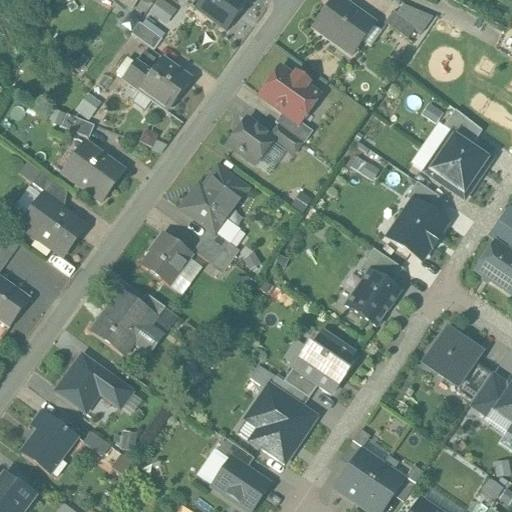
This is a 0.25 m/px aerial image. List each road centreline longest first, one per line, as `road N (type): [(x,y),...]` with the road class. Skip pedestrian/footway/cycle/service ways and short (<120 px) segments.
road 1 (residential): [(288,0),(0,396)]
road 2 (residential): [(438,287),(296,497)]
road 3 (residential): [(438,287),(511,179)]
